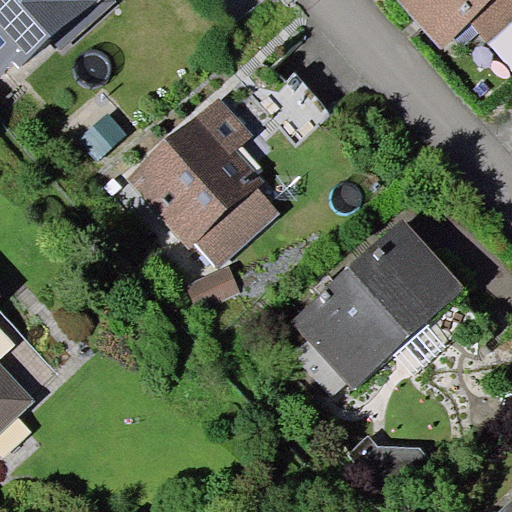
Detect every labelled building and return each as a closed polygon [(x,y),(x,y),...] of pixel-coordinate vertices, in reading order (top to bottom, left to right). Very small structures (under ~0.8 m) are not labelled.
[(96,0),(0,0),(0,73),(15,61),(20,67),(96,0)] [(511,0),(397,0),(441,49),(471,22),(488,41),(511,19),(511,0)] [(220,97),(129,178),(190,248),(196,243),(217,267),(280,212),(259,188),(267,181),(237,148),(253,134),(220,97)] [(128,134),(108,113),(78,139),(97,161),(128,134)] [(405,217),(291,321),(354,389),(393,354),(424,325),(468,285),(405,217)] [(196,279),(189,286),(197,311),(242,292),(229,264),(196,279)] [(0,295),(0,434),(37,400),(0,361),(0,297),(1,297),(0,295)] [(445,346),(424,325),(393,354),(414,376),(445,346)] [(391,503),(433,463),(419,447),(378,445),(368,435),(348,455),(391,503)] [(511,511),(511,500),(499,511),(511,511)]
